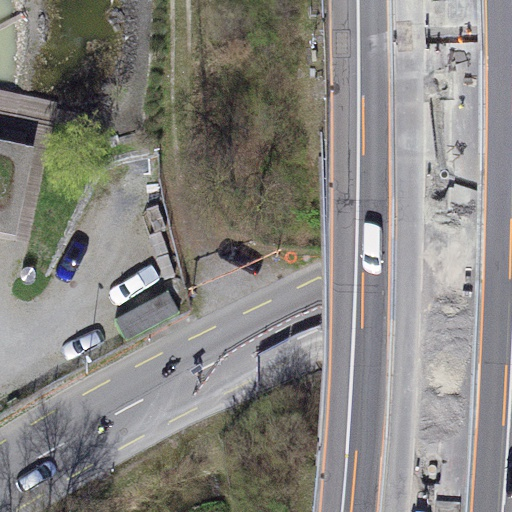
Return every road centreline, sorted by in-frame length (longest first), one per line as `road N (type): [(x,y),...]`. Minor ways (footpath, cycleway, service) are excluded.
road 1 (secondary): [(0,480),(120,410),(511,214)]
road 2 (motorway): [(392,0),(393,257),(378,511)]
road 3 (motorway): [(470,511),(483,249),(483,0)]
